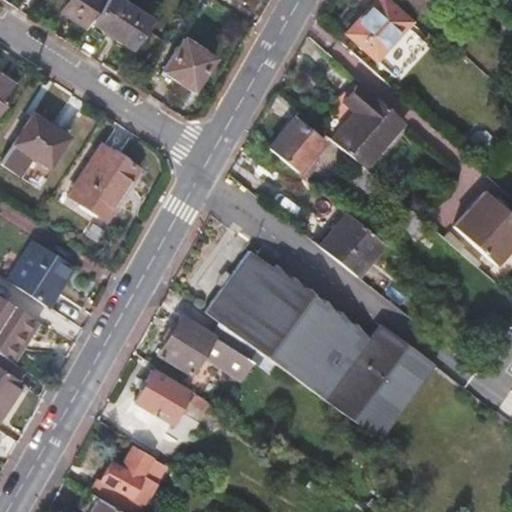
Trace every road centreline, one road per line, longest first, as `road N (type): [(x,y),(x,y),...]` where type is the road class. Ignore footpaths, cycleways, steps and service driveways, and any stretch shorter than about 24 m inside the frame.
road 1 (residential): [(203,163),(7,511)]
road 2 (residential): [(203,163),(0,23)]
road 3 (residential): [(299,0),(203,163)]
